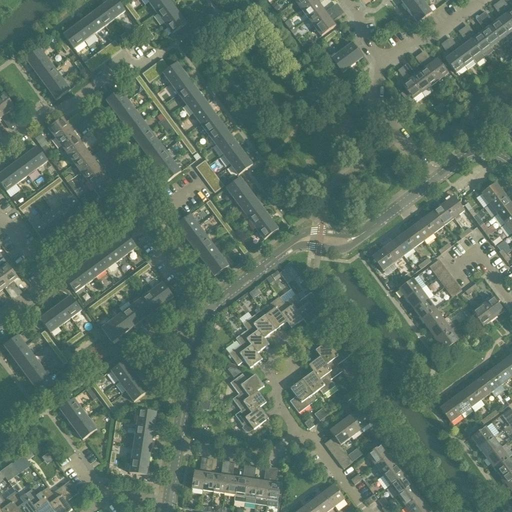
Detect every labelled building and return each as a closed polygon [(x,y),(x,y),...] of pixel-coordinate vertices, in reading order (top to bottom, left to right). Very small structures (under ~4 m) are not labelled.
[(115,0),(111,0),(104,5),(115,20),(125,13),(115,0)] [(155,0),(150,4),(157,15),(171,4),(168,0),(155,0)] [(298,0),(295,2),(302,11),(316,0),(298,0)] [(316,0),(302,11),(308,20),(322,9),(318,4),(322,1),(321,0),(316,0)] [(407,0),(402,3),(410,14),(424,3),(421,0),(407,0)] [(424,3),(410,14),(418,24),(432,14),(424,3)] [(125,7),(133,17),(137,14),(129,4),(125,7)] [(157,15),(165,25),(179,14),(171,4),(157,15)] [(104,5),(94,13),(105,28),(115,20),(104,5)] [(308,20),(315,28),(332,15),(330,12),(327,15),(322,9),(308,20)] [(503,17),(498,21),(511,39),(511,38),(511,22),(504,11),(500,13),(503,17)] [(94,13),(84,21),(95,35),(105,28),(94,13)] [(179,14),(165,25),(172,35),(187,25),(179,14)] [(332,15),(315,28),(321,38),(336,27),(331,21),(335,19),(332,15)] [(84,21),(74,28),(85,43),(95,35),(84,21)] [(489,22),(486,24),(503,46),(511,39),(498,21),(492,25),(489,22)] [(486,30),(480,34),(494,52),(503,46),(486,24),(483,26),(486,30)] [(85,43),(74,28),(63,36),(74,50),(85,43)] [(472,34),(469,37),(485,59),(494,52),(480,34),(475,38),(472,34)] [(468,43),(463,47),(474,61),(477,65),(485,59),(469,37),(466,39),(468,43)] [(115,41),(109,45),(116,55),(122,51),(115,41)] [(305,42),(301,45),(304,50),(309,47),(305,42)] [(352,44),(341,52),(352,66),(362,59),(352,44)] [(109,45),(104,49),(111,58),(116,55),(109,45)] [(455,47),(452,50),(465,68),(474,61),(463,47),(457,51),(455,47)] [(26,60),(33,70),(47,60),(40,49),(26,60)] [(104,49),(99,53),(106,62),(111,58),(104,49)] [(465,68),(452,50),(448,52),(451,56),(445,60),(456,74),(465,68)] [(352,66),(341,52),(331,60),(341,74),(352,66)] [(99,53),(94,56),(101,66),(106,62),(99,53)] [(89,60),(90,60),(88,56),(82,61),(91,73),(96,70),(89,60)] [(94,56),(90,60),(89,60),(96,70),(101,66),(94,56)] [(33,70),(41,80),(55,70),(47,60),(33,70)] [(165,73),(170,70),(163,60),(157,64),(165,73)] [(429,61),(426,63),(439,81),(448,74),(437,60),(431,64),(429,61)] [(425,69),(420,73),(431,87),(439,81),(426,63),(423,65),(425,69)] [(163,74),(171,85),(185,74),(177,64),(170,70),(165,73),(157,64),(152,67),(160,77),(163,74)] [(155,81),(160,77),(152,67),(147,71),(155,81)] [(41,80),(48,91),(62,80),(55,70),(41,80)] [(149,84),(155,81),(147,71),(142,75),(149,84)] [(412,74),(408,76),(422,94),(431,87),(420,73),(414,77),(412,74)] [(171,85),(178,95),(193,84),(185,74),(171,85)] [(422,94),(408,76),(405,78),(408,82),(402,86),(403,87),(398,91),(410,108),(415,104),(413,100),(422,94)] [(136,79),(143,90),(147,87),(140,77),(136,79)] [(62,80),(48,91),(56,101),(70,91),(62,80)] [(178,95),(186,105),(200,95),(193,84),(178,95)] [(143,90),(151,100),(155,97),(147,87),(143,90)] [(106,101),(114,112),(128,101),(120,91),(106,101)] [(4,94),(0,97),(0,107),(8,119),(11,116),(9,113),(14,108),(4,94)] [(186,105),(193,115),(208,105),(200,95),(186,105)] [(151,100),(158,110),(162,107),(155,97),(151,100)] [(114,112),(121,122),(135,111),(128,101),(114,112)] [(193,115),(201,126),(215,115),(208,105),(193,115)] [(0,119),(3,118),(5,121),(8,119),(0,107),(0,119)] [(158,110),(166,120),(170,117),(162,107),(158,110)] [(121,122),(129,132),(143,121),(135,111),(121,122)] [(201,126),(208,136),(223,125),(215,115),(201,126)] [(170,117),(166,120),(160,125),(168,135),(173,131),(177,128),(170,117)] [(48,129),(55,138),(73,125),(70,122),(67,125),(62,119),(48,129)] [(129,132),(136,142),(150,132),(143,121),(129,132)] [(55,138),(61,147),(79,134),(75,128),(73,125),(55,138)] [(208,136),(216,146),(230,135),(223,125),(208,136)] [(173,131),(181,141),(185,138),(177,128),(173,131)] [(136,142),(144,152),(158,142),(150,132),(136,142)] [(61,147),(68,156),(85,143),(83,140),(79,134),(61,147)] [(35,140),(42,149),(48,144),(41,135),(35,140)] [(216,146),(224,156),(238,146),(230,135),(216,146)] [(181,141),(188,151),(192,148),(185,138),(181,141)] [(144,152),(151,163),(165,152),(158,142),(144,152)] [(68,156),(74,164),(88,154),(84,149),(88,146),(85,143),(68,156)] [(42,149),(48,157),(51,154),(45,146),(42,149)] [(224,156),(231,166),(245,156),(238,146),(224,156)] [(37,148),(26,155),(37,170),(47,162),(37,148)] [(151,163),(159,173),(173,162),(165,152),(151,163)] [(74,164),(81,173),(98,160),(96,157),(93,159),(88,154),(74,164)] [(26,155),(16,163),(27,178),(37,170),(26,155)] [(245,156),(231,166),(239,177),(253,166),(245,156)] [(81,173),(87,182),(105,169),(98,160),(81,173)] [(195,168),(199,173),(209,166),(205,161),(195,168)] [(173,162),(159,173),(166,183),(181,173),(173,162)] [(16,163),(6,171),(17,185),(27,178),(16,163)] [(199,173),(203,179),(213,171),(209,166),(199,173)] [(87,182),(94,190),(112,177),(109,174),(105,177),(102,172),(105,169),(87,182)] [(17,185),(6,171),(0,174),(0,184),(6,193),(17,185)] [(203,179),(207,184),(216,177),(213,171),(203,179)] [(112,177),(94,190),(101,199),(115,189),(110,183),(114,180),(112,177)] [(207,184),(210,189),(220,182),(216,177),(207,184)] [(59,178),(49,186),(52,190),(62,182),(59,178)] [(226,190),(234,200),(248,189),(240,179),(226,190)] [(220,182),(210,189),(214,194),(224,187),(220,182)] [(482,194),(489,205),(504,194),(496,184),(482,194)] [(49,186),(39,193),(42,197),(52,190),(49,186)] [(234,200),(241,210),(256,199),(248,189),(234,200)] [(39,193),(29,201),(32,205),(42,197),(39,193)] [(489,205),(497,215),(511,204),(504,194),(489,205)] [(74,197),(63,205),(74,219),(84,211),(74,197)] [(453,197),(443,205),(454,220),(464,212),(453,197)] [(241,210),(249,220),(263,210),(256,199),(241,210)] [(32,205),(29,201),(18,209),(21,213),(32,205)] [(206,204),(214,215),(218,212),(210,201),(206,204)] [(497,215),(504,225),(511,219),(511,205),(511,204),(497,215)] [(63,205),(53,213),(64,227),(74,219),(63,205)] [(443,205),(433,213),(444,227),(454,220),(443,205)] [(249,220),(256,230),(271,220),(263,210),(249,220)] [(214,215),(221,225),(225,222),(218,212),(214,215)] [(53,213),(43,220),(54,234),(64,227),(53,213)] [(433,213),(423,220),(434,235),(444,227),(433,213)] [(176,227),(184,237),(198,226),(191,216),(176,227)] [(54,234),(43,220),(33,228),(43,242),(54,234)] [(271,220),(256,230),(264,241),(278,230),(271,220)] [(423,220),(413,228),(423,242),(434,235),(423,220)] [(221,225),(229,235),(233,232),(225,222),(221,225)] [(184,237),(191,247),(206,236),(198,226),(184,237)] [(413,228),(403,235),(413,250),(423,242),(413,228)] [(229,235),(236,245),(240,242),(233,232),(229,235)] [(491,235),(488,238),(491,243),(495,240),(498,237),(495,233),(492,236),(491,235)] [(126,234),(115,241),(126,256),(136,248),(126,234)] [(403,235),(392,243),(403,257),(413,250),(403,235)] [(191,247),(199,257),(213,246),(206,236),(191,247)] [(115,241),(105,249),(116,263),(126,256),(115,241)] [(240,242),(236,245),(244,256),(248,252),(240,242)] [(392,243),(382,250),(393,265),(403,257),(392,243)] [(199,257),(206,267),(221,256),(213,246),(199,257)] [(105,249),(95,257),(106,271),(116,263),(105,249)] [(393,265),(382,250),(372,258),(383,273),(393,265)] [(221,256),(206,267),(214,278),(229,267),(221,256)] [(95,257),(85,264),(96,278),(106,271),(95,257)] [(107,270),(110,275),(129,262),(126,258),(107,270)] [(4,259),(0,261),(0,273),(12,289),(15,287),(12,283),(18,279),(4,259)] [(429,268),(433,274),(443,266),(439,261),(429,268)] [(85,264),(75,272),(85,286),(96,278),(85,264)] [(148,264),(138,272),(141,276),(151,268),(148,264)] [(433,274),(437,279),(446,271),(443,266),(433,274)] [(285,270),(280,274),(283,279),(288,275),(285,270)] [(437,279),(441,284),(450,276),(446,271),(437,279)] [(85,286),(75,272),(64,279),(75,294),(85,286)] [(138,272),(128,279),(131,283),(141,276),(138,272)] [(277,272),(272,276),(272,277),(275,281),(281,277),(278,273),(277,272)] [(0,291),(1,292),(6,288),(9,291),(12,289),(0,273),(0,291)] [(441,284),(445,289),(454,282),(450,276),(441,284)] [(128,279),(118,287),(121,291),(131,283),(128,279)] [(399,290),(407,301),(421,290),(413,280),(399,290)] [(446,291),(448,294),(458,287),(454,282),(445,289),(443,290),(445,292),(446,291)] [(163,283),(152,291),(163,305),(173,298),(163,283)] [(118,287),(107,294),(111,298),(121,291),(118,287)] [(458,287),(448,294),(452,299),(462,292),(458,287)] [(407,301),(414,311),(428,300),(421,290),(407,301)] [(152,291),(142,298),(153,313),(163,305),(152,291)] [(107,294),(97,302),(100,306),(111,298),(107,294)] [(311,294),(300,303),(299,303),(303,308),(297,313),(303,321),(307,327),(319,319),(313,311),(320,306),(311,294)] [(295,296),(284,305),(283,305),(287,310),(281,315),(287,323),(286,323),(291,330),(303,321),(297,313),(303,308),(299,303),(300,303),(295,296)] [(71,297),(61,305),(71,319),(81,312),(71,297)] [(142,298),(132,306),(143,320),(153,313),(142,298)] [(493,298),(483,306),(493,320),(504,312),(493,298)] [(271,313),(265,317),(275,331),(286,323),(287,323),(281,315),(287,310),(283,305),(284,305),(279,299),(267,307),(271,313)] [(414,311),(422,321),(436,310),(428,300),(414,311)] [(408,312),(412,308),(406,301),(402,304),(408,312)] [(100,306),(97,302),(87,309),(90,314),(100,306)] [(61,305),(51,312),(61,326),(71,319),(61,305)] [(132,306),(122,313),(132,328),(143,320),(132,306)] [(493,320),(483,306),(472,314),(483,328),(493,320)] [(422,321),(429,331),(444,320),(436,310),(422,321)] [(61,326),(51,312),(40,319),(51,334),(61,326)] [(265,317),(261,312),(242,326),(247,332),(251,337),(258,332),(264,340),(275,331),(265,317)] [(122,313),(112,321),(122,335),(132,328),(122,313)] [(429,331),(437,341),(451,331),(444,320),(429,331)] [(122,335),(112,321),(101,329),(112,343),(122,335)] [(451,331),(437,341),(445,352),(459,341),(451,331)] [(41,334),(49,345),(53,342),(45,332),(41,334)] [(81,332),(71,340),(74,344),(84,336),(81,332)] [(235,341),(240,347),(244,352),(251,347),(257,355),(268,346),(264,340),(258,332),(251,337),(247,332),(235,341)] [(4,346),(12,357),(26,346),(18,336),(4,346)] [(49,345),(57,355),(60,352),(53,342),(49,345)] [(315,351),(320,358),(326,366),(333,361),(337,366),(354,354),(345,342),(333,351),(327,343),(315,351)] [(12,357),(19,367),(34,356),(26,346),(12,357)] [(240,347),(229,355),(237,367),(244,362),(250,370),(262,361),(257,355),(251,347),(244,352),(240,347)] [(60,352),(57,355),(64,366),(68,363),(60,352)] [(19,367),(27,377),(41,367),(34,356),(19,367)] [(511,358),(510,357),(500,364),(511,379),(511,378),(511,358)] [(308,367),(313,373),(319,381),(326,376),(330,381),(341,373),(337,366),(333,361),(326,366),(320,358),(308,367)] [(111,372),(118,383),(133,372),(125,361),(111,372)] [(500,364),(490,372),(501,387),(511,379),(500,364)] [(27,377),(35,387),(49,377),(41,367),(27,377)] [(230,369),(228,370),(234,378),(240,373),(241,373),(240,371),(238,371),(236,370),(230,369)] [(118,383),(126,393),(140,382),(133,372),(118,383)] [(490,372),(480,380),(491,394),(501,387),(490,372)] [(313,373),(302,381),(312,395),(319,391),(323,396),(335,387),(330,381),(326,376),(319,381),(313,373)] [(230,385),(239,396),(244,392),(249,399),(257,393),(264,388),(255,376),(247,382),(242,376),(230,385)] [(49,377),(35,387),(42,398),(56,387),(49,377)] [(480,380),(470,387),(481,402),(491,394),(480,380)] [(316,401),(312,395),(302,381),(290,390),(296,398),(290,403),(298,414),(316,401)] [(140,382),(126,393),(134,403),(148,392),(140,382)] [(92,386),(99,397),(103,394),(95,384),(92,386)] [(470,387),(460,395),(471,409),(481,402),(470,387)] [(97,399),(89,388),(86,391),(94,402),(97,399)] [(347,402),(358,394),(354,389),(343,397),(347,402)] [(232,401),(241,412),(247,408),(251,415),(259,409),(260,409),(266,404),(257,393),(249,399),(244,392),(239,396),(232,401)] [(99,397),(107,407),(111,404),(103,394),(99,397)] [(460,395),(450,402),(461,417),(471,409),(460,395)] [(60,410),(67,420),(82,409),(74,399),(60,410)] [(209,411),(210,402),(199,401),(198,410),(209,411)] [(461,417),(450,402),(439,410),(450,425),(461,417)] [(111,404),(107,407),(115,417),(118,415),(111,404)] [(325,409),(329,415),(334,412),(330,406),(325,409)] [(241,412),(235,417),(244,429),(242,430),(244,431),(245,432),(247,433),(249,433),(251,433),(268,420),(260,409),(259,409),(251,415),(247,408),(241,412)] [(67,420),(75,431),(90,420),(82,409),(67,420)] [(320,420),(328,416),(325,409),(316,413),(320,420)] [(361,409),(350,417),(361,431),(372,423),(361,409)] [(502,416),(506,421),(511,416),(511,409),(502,416)] [(139,411),(137,424),(155,426),(157,414),(139,411)] [(494,418),(491,414),(481,422),(484,425),(489,422),(494,418)] [(350,417),(340,424),(351,439),(361,431),(350,417)] [(90,420),(75,431),(83,441),(97,430),(90,420)] [(314,427),(309,420),(304,424),(309,430),(314,427)] [(137,424),(135,436),(153,439),(155,426),(137,424)] [(330,432),(334,438),(338,443),(340,447),(351,439),(340,424),(330,432)] [(472,438),(479,449),(494,438),(486,428),(472,438)] [(135,436),(134,449),(151,451),(153,439),(135,436)] [(324,445),(328,450),(338,443),(334,438),(324,445)] [(479,449),(487,459),(501,448),(494,438),(479,449)] [(328,450),(332,455),(341,448),(340,447),(338,443),(328,450)] [(367,457),(374,467),(389,456),(381,446),(367,457)] [(332,455),(336,460),(345,453),(341,448),(332,455)] [(487,459),(494,469),(509,458),(501,448),(487,459)] [(134,449),(132,461),(149,463),(151,451),(134,449)] [(24,456),(23,456),(27,462),(34,457),(30,451),(24,456)] [(336,460),(339,465),(349,458),(345,453),(336,460)] [(374,467),(382,477),(397,466),(389,456),(374,467)] [(202,468),(212,468),(212,459),(202,458),(202,468)] [(349,458),(339,465),(343,471),(353,463),(349,458)] [(494,469),(502,479),(511,471),(511,462),(509,458),(494,469)] [(149,463),(132,461),(130,474),(148,476),(149,463)] [(233,472),(234,462),(223,461),(223,471),(233,472)] [(382,477),(389,487),(404,477),(397,466),(382,477)] [(277,478),(278,469),(267,467),(266,477),(277,478)] [(191,490),(202,491),(205,470),(202,469),(201,474),(194,473),(191,490)] [(202,491),(213,493),(216,476),(209,475),(209,471),(205,470),(202,491)] [(511,471),(502,479),(509,489),(511,487),(511,471)] [(213,493),(224,495),(227,473),(223,473),(222,477),(216,476),(213,493)] [(224,495),(234,496),(237,479),(230,478),(230,474),(227,473),(224,495)] [(233,503),(244,504),(248,477),(244,476),(244,480),(237,479),(234,496),(233,503)] [(244,504),(255,506),(258,482),(251,481),(252,477),(248,477),(244,504)] [(389,487),(397,497),(412,487),(404,477),(389,487)] [(255,506),(265,508),(270,480),(266,479),(265,483),(258,482),(255,506)] [(265,508),(277,509),(280,486),(273,485),(273,480),(270,480),(265,508)] [(55,511),(69,511),(72,510),(66,503),(79,493),(69,482),(52,495),(56,500),(50,505),(55,511)] [(333,487),(323,495),(333,509),(344,501),(333,487)] [(397,497),(404,508),(419,497),(412,487),(397,497)] [(37,511),(55,511),(50,505),(56,500),(52,495),(47,488),(36,497),(40,502),(33,507),(37,511)] [(31,490),(20,499),(19,499),(23,504),(17,509),(19,511),(37,511),(33,507),(40,502),(36,497),(31,490)] [(15,493),(4,501),(8,506),(1,511),(19,511),(17,509),(23,504),(19,499),(20,499),(15,493)] [(0,511),(1,511),(8,506),(4,501),(0,495),(0,511)] [(323,495),(313,502),(319,511),(328,511),(333,509),(323,495)] [(404,508),(407,511),(419,511),(427,507),(419,497),(404,508)] [(319,511),(313,502),(303,510),(304,511),(319,511)]
